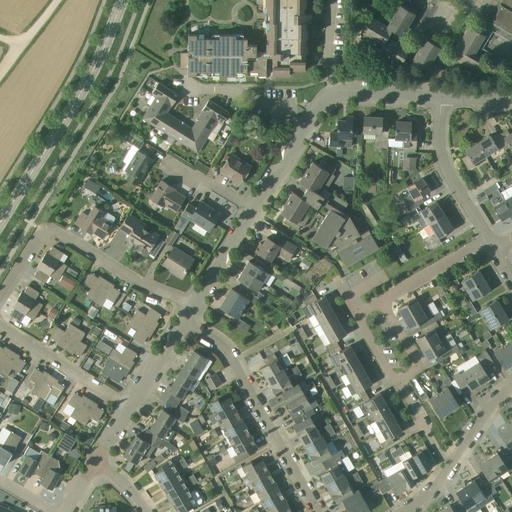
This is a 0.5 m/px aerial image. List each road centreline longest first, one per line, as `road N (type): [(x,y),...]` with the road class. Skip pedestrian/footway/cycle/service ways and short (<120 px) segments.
road 1 (tertiary): [(0,226),(94,73),(123,0)]
road 2 (residential): [(193,308),(50,231),(0,295)]
road 3 (residential): [(318,511),(232,361)]
road 4 (residential): [(406,511),(511,386)]
road 5 (residential): [(487,241),(447,171),(440,96)]
road 6 (residential): [(0,327),(128,409)]
road 7 (residential): [(487,241),(381,302)]
road 8 (residential): [(302,130),(225,90),(190,89)]
